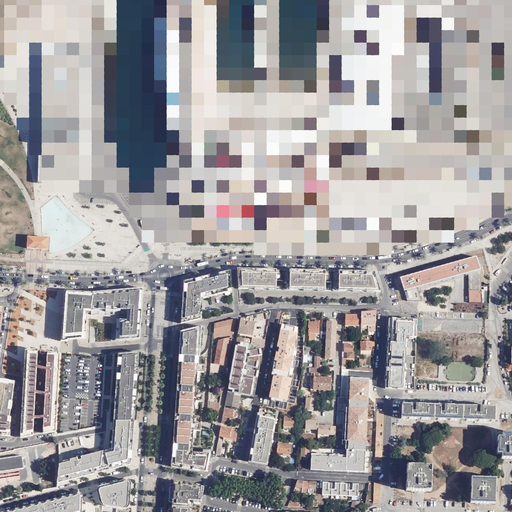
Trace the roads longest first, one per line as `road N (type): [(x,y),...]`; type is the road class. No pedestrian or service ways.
road 1 (unknown): [(368,184),(337,188),(331,207),(420,202),(453,191)]
road 2 (residential): [(272,306),(242,465)]
road 3 (residential): [(237,311),(211,459)]
road 4 (secondary): [(381,259),(232,259)]
road 5 (residential): [(0,506),(142,469)]
road 6 (secondary): [(511,216),(381,259)]
road 7 (secondary): [(152,276),(18,277)]
road 8 (tertiary): [(160,472),(169,347)]
road 9 (tertiary): [(149,347),(142,469)]
road 10 (residential): [(511,268),(497,290),(498,386)]
